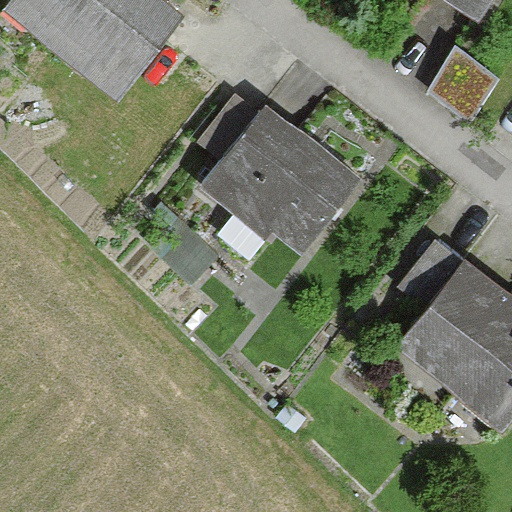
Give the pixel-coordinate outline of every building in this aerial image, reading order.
[(26,17),(117,88),(178,10),(165,0),(7,0),(27,15),(26,17)] [(461,0),(478,11),(484,0),(461,0)] [(303,245),(358,175),(318,144),(313,151),(258,109),(202,181),(244,213),(251,204),(303,245)] [(503,423),(511,411),(511,295),(439,238),(401,286),(425,305),(410,324),(472,371),(459,388),(503,423)] [(287,402),(277,415),(295,429),(305,416),(287,402)]
